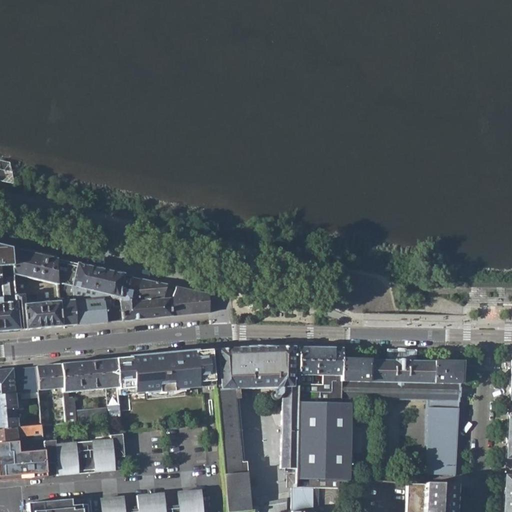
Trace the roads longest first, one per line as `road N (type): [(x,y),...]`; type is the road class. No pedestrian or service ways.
road 1 (residential): [(0,235),(219,280),(221,331)]
road 2 (residential): [(221,331),(490,335)]
road 3 (residential): [(0,351),(221,331)]
road 4 (residential): [(6,498),(217,478)]
road 5 (residential): [(478,511),(490,335)]
